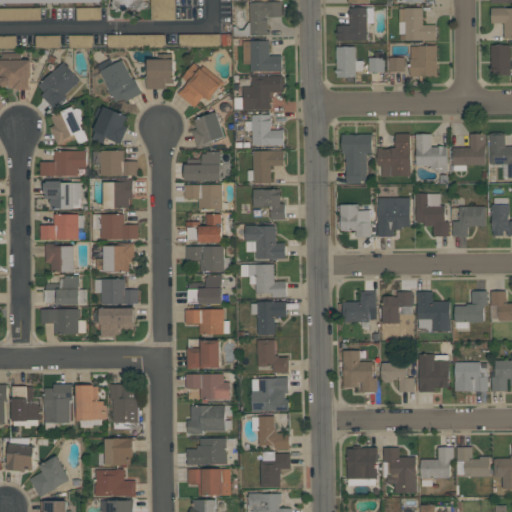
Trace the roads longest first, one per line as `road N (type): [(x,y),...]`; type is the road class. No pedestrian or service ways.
road 1 (residential): [(308,0),(323,511)]
road 2 (residential): [(161,121),(162,511)]
road 3 (residential): [(0,30),(215,27),(215,0)]
road 4 (residential): [(22,121),(24,359)]
road 5 (residential): [(313,102),(511,102)]
road 6 (residential): [(318,265),(511,263)]
road 7 (residential): [(322,421),(511,419)]
road 8 (residential): [(0,359),(162,358)]
